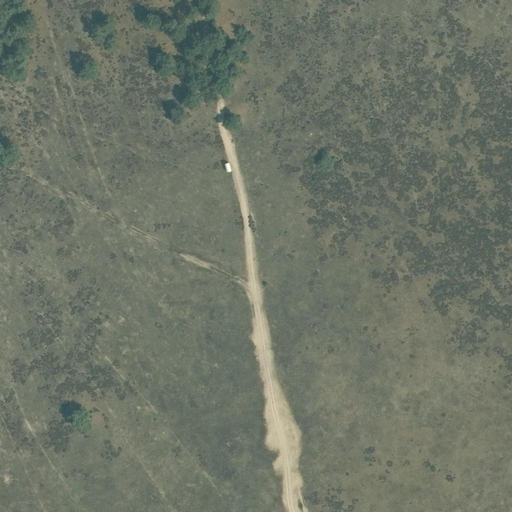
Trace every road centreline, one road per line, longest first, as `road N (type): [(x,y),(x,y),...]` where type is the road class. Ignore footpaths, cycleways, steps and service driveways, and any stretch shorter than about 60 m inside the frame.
road 1 (track): [(200,0),(295,511)]
road 2 (track): [(0,162),(254,292)]
